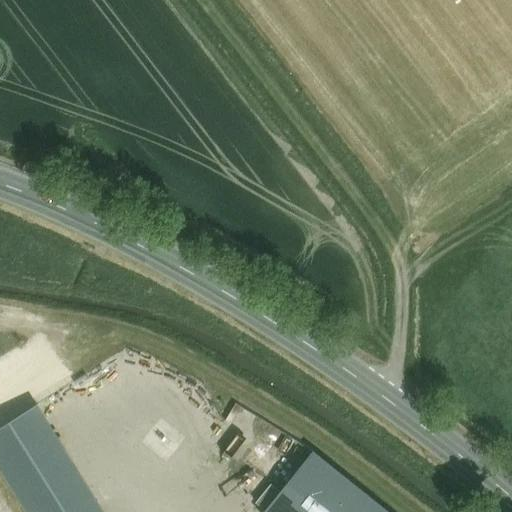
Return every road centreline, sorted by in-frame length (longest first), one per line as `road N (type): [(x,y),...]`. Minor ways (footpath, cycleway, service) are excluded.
road 1 (tertiary): [(0,183),(232,296),(388,400),(511,498)]
road 2 (track): [(388,400),(403,347),(405,283),(391,246),(201,0)]
